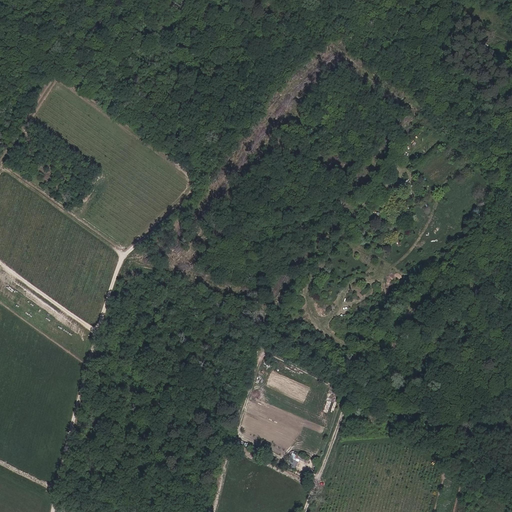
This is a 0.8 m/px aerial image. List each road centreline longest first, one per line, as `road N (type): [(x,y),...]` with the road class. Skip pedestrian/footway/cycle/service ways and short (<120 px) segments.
road 1 (unclassified): [(0,159),(125,253),(53,504)]
road 2 (track): [(326,325),(354,351),(358,366),(307,511)]
